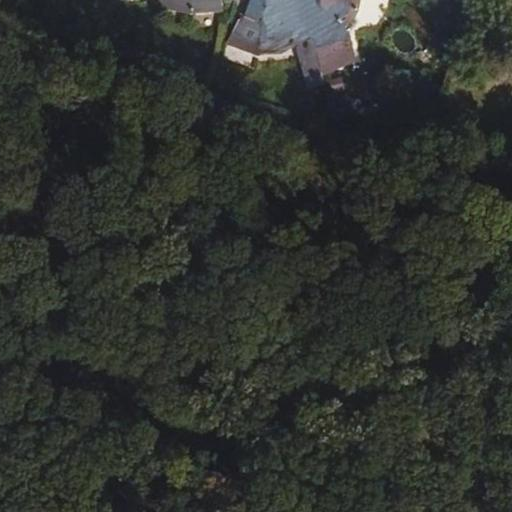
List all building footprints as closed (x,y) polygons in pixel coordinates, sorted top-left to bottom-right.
[(164,0),(169,2),(169,8),(185,16),(225,6),(223,0),(164,0)] [(245,0),(224,35),(248,51),(268,54),(269,51),(284,47),(285,41),(305,34),(322,65),(343,55),(334,35),(345,27),(346,27),(364,10),(364,0),(245,0)] [(84,30),(81,41),(92,45),(95,34),(84,30)] [(102,32),(96,46),(128,57),(133,42),(102,32)] [(350,106),(352,96),(335,92),(333,102),(350,106)]
